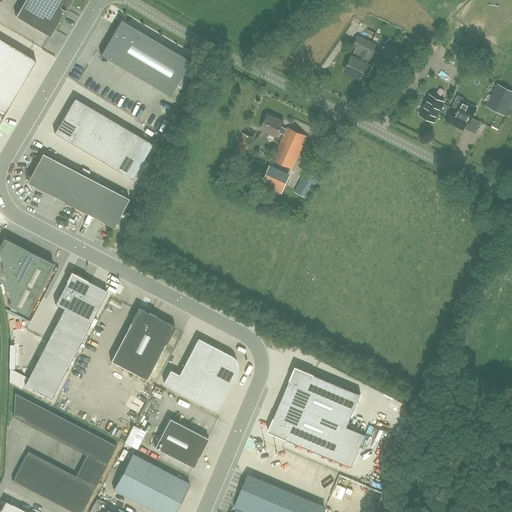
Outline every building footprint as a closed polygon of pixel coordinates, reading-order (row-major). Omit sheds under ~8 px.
[(69,3),(70,0),(24,0),(15,16),(49,36),(66,9),(69,4),(69,3)] [(170,96),(190,61),(138,30),(121,20),(111,35),(111,36),(100,55),(170,96)] [(361,78),(363,74),(368,76),(373,66),(366,63),(370,56),(399,71),(403,63),(383,53),(385,50),(375,46),(376,45),(358,36),(353,46),(356,47),(352,55),(344,70),(361,78)] [(0,119),(3,115),(35,60),(0,39),(0,119)] [(383,53),(403,63),(408,54),(388,44),(385,50),(383,53)] [(455,67),(461,58),(456,55),(450,62),(455,67)] [(511,92),(497,85),(487,106),(504,115),(511,99),(511,92)] [(466,122),(468,123),(476,108),(462,101),(458,110),(452,108),(452,109),(442,104),(443,102),(429,95),(420,115),(434,122),(439,110),(449,115),(446,121),(463,130),(466,122)] [(74,98),(54,133),(132,179),(152,144),(74,98)] [(292,169),(307,137),(286,128),(286,129),(281,127),(283,122),(267,115),(261,130),(277,137),(279,132),(284,134),(272,160),(292,169)] [(245,156),(253,137),(243,133),(235,152),(245,156)] [(55,197),(56,198),(57,195),(66,200),(65,202),(84,213),(86,210),(95,214),(93,217),(94,218),(95,215),(105,220),(103,222),(113,228),(119,217),(118,217),(128,199),(42,153),(42,154),(45,156),(40,165),(37,163),(32,173),(31,174),(31,176),(31,178),(31,180),(31,182),(32,183),(33,185),(34,186),(36,187),(46,193),(47,190),(56,194),(55,197)] [(282,194),(291,174),(270,165),(261,184),(282,194)] [(307,199),(319,178),(306,170),(294,192),(307,199)] [(3,237),(0,242),(0,258),(11,307),(26,315),(53,263),(3,237)] [(24,384),(51,398),(107,291),(71,272),(54,304),(64,309),(24,384)] [(100,286),(110,291),(115,283),(105,278),(100,286)] [(165,344),(175,326),(155,316),(156,315),(149,311),(148,312),(138,307),(130,323),(110,361),(146,380),(165,344)] [(197,338),(178,375),(170,370),(163,382),(216,410),(236,373),(237,371),(237,368),(237,366),(237,364),(236,362),(235,360),(234,358),(232,357),(230,355),(197,338)] [(273,417),(267,431),(351,467),(365,434),(347,426),(360,394),(314,374),(295,366),(289,380),(274,417),(273,417)] [(12,481),(72,511),(81,511),(116,446),(14,393),(13,417),(86,455),(75,476),(28,451),(12,481)] [(203,448),(208,438),(169,418),(154,447),(193,467),(192,467),(193,468),(203,448)] [(131,453),(113,489),(156,511),(174,511),(189,484),(131,453)] [(236,509),(234,511),(322,511),(324,507),(264,482),(264,481),(250,475),(248,478),(249,479),(240,498),(235,509),(236,509)] [(26,511),(5,501),(0,509),(0,511),(26,511)]
